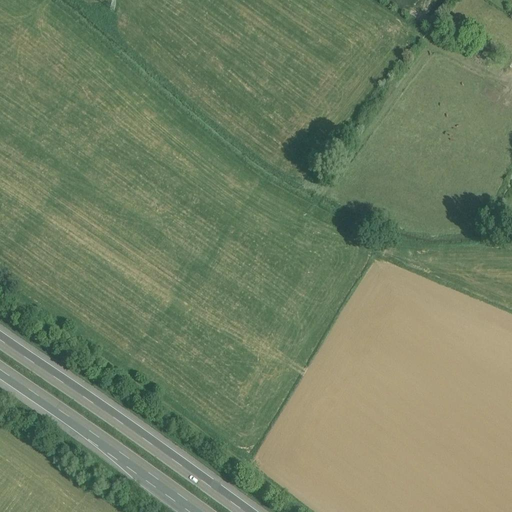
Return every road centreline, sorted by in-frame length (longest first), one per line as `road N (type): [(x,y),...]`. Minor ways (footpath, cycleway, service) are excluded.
road 1 (motorway): [(246,511),(0,347)]
road 2 (motorway): [(0,376),(198,511)]
